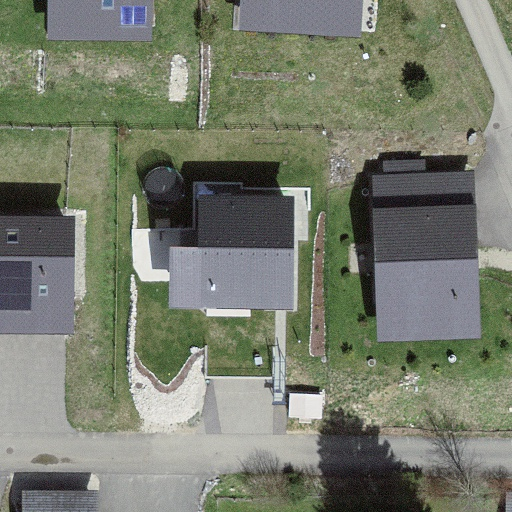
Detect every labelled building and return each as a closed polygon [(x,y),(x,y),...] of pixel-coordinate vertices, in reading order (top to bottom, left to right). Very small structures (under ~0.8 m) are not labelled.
[(410,179),(381,180),(382,217),(386,217),(390,306),(465,303),(461,213),(411,215),(410,179)] [(168,308),(205,308),(275,308),(294,309),(295,194),(198,194),(198,247),(168,247),(168,308)] [(66,227),(0,226),(0,298),(65,299),(66,227)] [(274,378),(275,308),(205,308),(204,378),(274,378)] [(29,497),(29,511),(89,511),(89,498),(29,497)]
